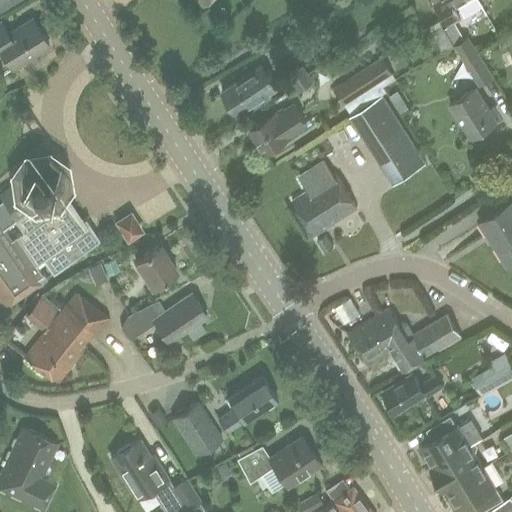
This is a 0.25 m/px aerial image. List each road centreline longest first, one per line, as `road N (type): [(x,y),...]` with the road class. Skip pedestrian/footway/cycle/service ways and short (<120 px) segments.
road 1 (tertiary): [(291,316),(85,0)]
road 2 (residential): [(0,388),(48,404),(110,395),(173,375),(291,316)]
road 3 (residential): [(511,324),(451,282),(407,268),(358,278),(291,316)]
road 4 (tertiary): [(291,316),(418,511)]
